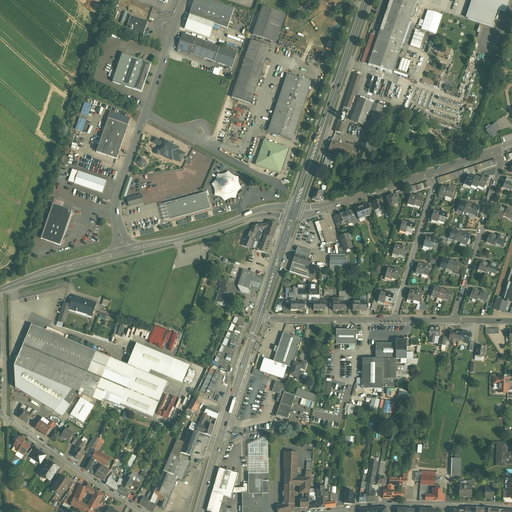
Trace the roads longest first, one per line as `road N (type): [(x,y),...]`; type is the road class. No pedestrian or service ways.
road 1 (track): [(3,288),(101,0)]
road 2 (primary): [(295,207),(366,0)]
road 3 (primary): [(198,511),(258,318)]
road 4 (secondary): [(323,511),(511,506)]
road 5 (residential): [(453,320),(500,166),(495,148)]
road 6 (tertiary): [(144,511),(4,417)]
road 7 (residential): [(393,320),(433,187),(428,171)]
road 8 (residential): [(125,252),(115,205),(146,114)]
road 9 (residential): [(258,318),(393,320)]
road 10 (residential): [(4,417),(3,288)]
road 11 (secondary): [(3,288),(125,252)]
